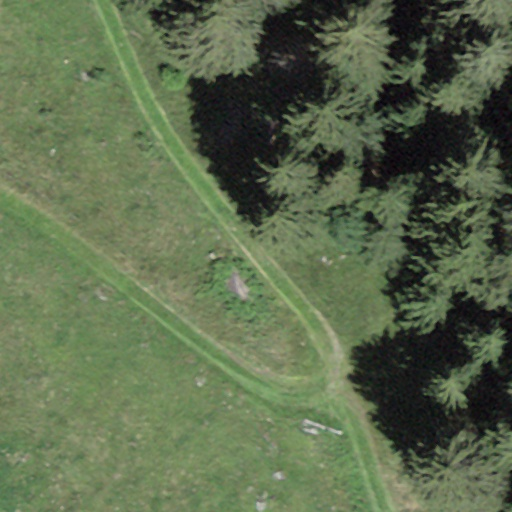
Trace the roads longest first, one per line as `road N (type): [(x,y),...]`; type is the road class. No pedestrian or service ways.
road 1 (track): [(0,186),(81,237),(207,346),(270,388),(308,393),(324,385),(330,363),(313,317),(179,152),(104,0)]
road 2 (track): [(386,511),(357,432),(324,385)]
